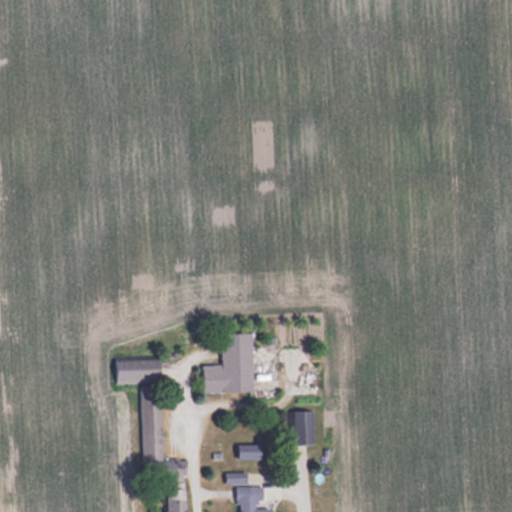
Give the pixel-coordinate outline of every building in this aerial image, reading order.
[(249,332),(219,333),(220,364),(201,364),(201,391),(251,390),(249,332)] [(114,384),(138,384),(139,462),(159,461),(157,358),(113,359),(114,384)] [(312,443),(312,409),(292,409),(292,443),(312,443)] [(258,444),(236,444),(236,457),(258,457),(258,444)] [(244,472),(224,472),(224,482),(244,482),(244,472)] [(235,511),(268,511),(268,507),(258,507),(258,486),(236,486),(235,511)] [(183,511),(183,488),(164,489),(164,511),(183,511)]
